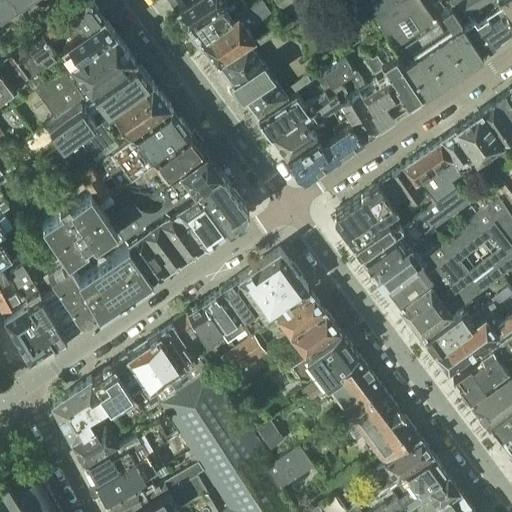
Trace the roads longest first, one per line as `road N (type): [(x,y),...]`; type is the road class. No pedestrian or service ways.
road 1 (residential): [(511,500),(292,204)]
road 2 (residential): [(23,385),(292,204)]
road 3 (residential): [(511,60),(292,204)]
road 4 (residential): [(292,204),(137,0)]
road 5 (residential): [(23,385),(92,511)]
